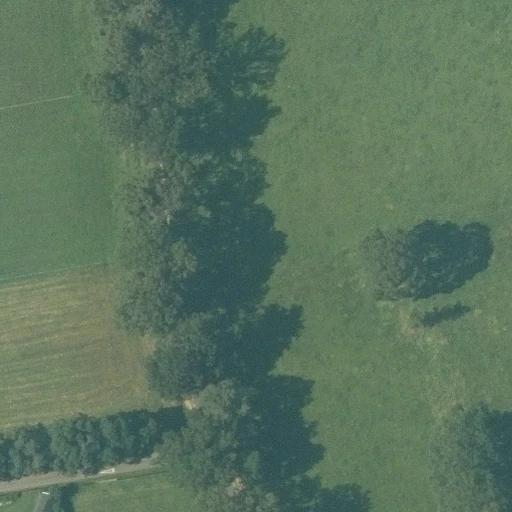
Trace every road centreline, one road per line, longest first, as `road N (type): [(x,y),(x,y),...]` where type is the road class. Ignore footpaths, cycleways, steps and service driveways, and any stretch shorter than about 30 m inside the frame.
road 1 (tertiary): [(215,447),(165,280),(134,0)]
road 2 (unclassified): [(0,485),(215,447)]
